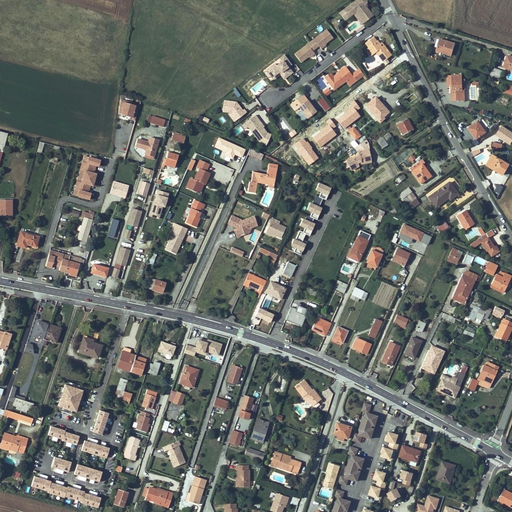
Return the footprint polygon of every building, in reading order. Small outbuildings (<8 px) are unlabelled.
[(357,0),(345,9),(350,16),(355,13),(358,11),(365,21),(374,15),(366,4),(368,3),(368,0),(367,0),(357,0)] [(358,11),(355,13),(363,23),(365,21),(358,11)] [(328,29),(296,54),(303,62),(311,56),(315,52),(314,50),(320,45),(321,47),(334,37),(328,29)] [(373,37),(365,44),(367,46),(375,40),(373,37)] [(440,39),(438,44),(438,46),(436,51),(451,55),(454,44),(440,39)] [(377,41),(376,41),(375,40),(367,46),(368,48),(372,53),(374,52),(375,53),(379,58),(387,51),(384,46),(382,48),(380,44),(377,41)] [(382,63),(391,56),(387,51),(379,58),(382,63)] [(276,64),(268,70),(273,76),(276,73),(279,73),(281,72),(282,72),(287,78),(294,72),(290,67),(293,64),(285,55),(281,59),(283,62),(278,66),(276,64)] [(503,67),(508,69),(511,57),(511,56),(507,56),(503,67)] [(491,74),(501,77),(503,71),(492,68),(491,74)] [(346,83),(361,72),(358,69),(350,75),(346,69),(339,74),(338,73),(334,77),(332,78),(329,75),(325,78),(333,90),(338,87),(345,81),(346,83)] [(363,76),(361,72),(346,83),(349,86),(363,76)] [(461,90),(462,90),(461,79),(461,74),(446,75),(447,86),(450,86),(451,101),(464,101),(464,93),(461,93),(461,90)] [(503,93),(511,95),(511,86),(506,84),(503,93)] [(414,93),(407,98),(409,102),(417,97),(414,93)] [(303,95),(291,104),(295,110),(299,107),(302,110),(307,118),(316,111),(303,95)] [(366,106),(370,110),(380,102),(375,97),(366,106)] [(322,98),(317,102),(325,112),(330,108),(322,98)] [(135,121),(139,107),(137,106),(138,105),(120,100),(118,111),(123,113),(122,117),(135,121)] [(336,118),(343,129),(360,117),(356,111),(359,108),(354,100),(349,103),(352,107),(336,118)] [(237,103),(225,101),(223,112),(230,113),(234,117),(237,115),(240,118),(247,113),(244,110),(243,111),(240,106),(238,107),(236,104),(237,103)] [(389,112),(380,102),(370,110),(380,122),(384,118),(383,117),(389,112)] [(302,110),(297,114),(303,121),(307,118),(302,110)] [(223,115),(218,119),(223,124),(227,121),(223,115)] [(163,126),(165,120),(152,116),(151,122),(163,126)] [(312,138),(320,148),(336,135),(332,130),(336,126),(329,118),(325,122),(327,125),(312,138)] [(407,118),(396,124),(402,135),(413,130),(407,118)] [(258,120),(248,127),(258,141),(267,134),(263,128),(260,124),(261,123),(258,120)] [(478,121),(472,126),(471,126),(473,129),(471,130),(474,134),(473,134),(477,139),(486,132),(484,130),(478,121)] [(511,132),(502,126),(497,135),(510,143),(511,139),(511,132)] [(353,127),(349,131),(355,140),(360,136),(353,127)] [(186,135),(174,131),(172,139),(184,143),(186,135)] [(385,141),(390,138),(387,134),(377,141),(382,148),(387,145),(385,141)] [(136,146),(146,149),(145,153),(154,155),(159,139),(150,137),(149,141),(138,138),(136,146)] [(241,158),(245,150),(218,138),(213,148),(222,151),(219,157),(231,162),(234,155),(241,158)] [(304,138),(293,145),(307,166),(318,159),(304,138)] [(372,161),(367,139),(355,147),(358,151),(359,155),(357,156),(353,158),(352,156),(347,159),(347,160),(343,163),(346,168),(349,167),(350,170),(353,169),(359,166),(358,164),(360,163),(372,161)] [(493,141),(491,146),(501,149),(503,145),(494,143),(495,141),(493,141)] [(248,155),(255,158),(258,152),(251,149),(248,155)] [(179,154),(168,151),(164,164),(175,168),(179,154)] [(404,151),(393,157),(397,164),(408,158),(404,151)] [(84,155),(73,194),(91,200),(92,193),(89,192),(90,186),(94,187),(98,173),(94,172),(96,165),(100,166),(102,160),(84,155)] [(495,169),(489,165),(494,156),(493,155),(487,165),(496,171),(497,168),(496,167),(495,169)] [(497,168),(496,171),(503,175),(509,165),(494,156),(489,165),(495,169),(496,167),(497,168)] [(200,168),(205,171),(209,164),(200,160),(197,167),(200,168)] [(422,160),(410,168),(420,183),(431,176),(422,164),(424,163),(422,160)] [(269,163),(267,174),(253,171),(250,182),(249,182),(248,191),(255,192),(256,183),(260,184),(260,183),(263,183),(263,184),(268,185),(268,183),(274,184),(277,165),(269,163)] [(187,188),(197,192),(201,183),(205,184),(208,176),(206,176),(208,172),(205,171),(200,168),(195,179),(192,178),(187,188)] [(147,196),(151,183),(141,180),(137,193),(147,196)] [(110,193),(118,195),(119,192),(126,195),(129,186),(113,181),(110,193)] [(288,249),(301,255),(305,245),(301,243),(305,234),(309,236),(314,224),(312,223),(314,219),(316,220),(322,208),(319,206),(322,198),(325,200),(330,188),(318,182),(314,189),(320,192),(318,197),(315,195),(312,203),(310,202),(306,210),(312,212),(310,217),(306,215),(304,219),(303,218),(300,226),(304,228),(302,232),(299,231),(295,240),(293,239),(288,249)] [(452,192),(455,190),(449,182),(446,184),(452,192)] [(458,193),(455,190),(452,192),(446,184),(429,197),(436,206),(449,197),(450,199),(458,193)] [(494,192),(500,194),(503,187),(498,184),(494,192)] [(154,202),(150,213),(160,216),(164,205),(166,205),(169,193),(159,190),(156,203),(154,202)] [(406,196),(411,202),(416,199),(411,193),(406,196)] [(416,199),(411,202),(409,204),(413,208),(419,203),(416,199)] [(0,214),(4,214),(11,214),(11,200),(0,200),(0,214)] [(202,209),(204,205),(195,200),(191,209),(189,214),(190,214),(188,219),(186,223),(196,228),(200,219),(198,218),(201,213),(199,212),(200,209),(202,209)] [(413,208),(409,204),(404,207),(408,212),(413,208)] [(142,211),(133,208),(128,224),(138,227),(142,211)] [(473,225),(472,224),(473,223),(466,210),(457,215),(465,229),(473,225)] [(86,241),(94,215),(83,212),(81,217),(84,217),(78,239),(86,241)] [(238,230),(240,236),(249,232),(248,228),(257,225),(254,216),(242,221),(241,220),(231,215),(227,224),(235,227),(236,226),(239,228),(238,230)] [(109,232),(118,235),(122,223),(118,222),(119,220),(113,218),(109,232)] [(269,235),(270,233),(274,235),(281,238),(286,227),(271,220),(265,233),(269,235)] [(436,225),(438,228),(446,223),(444,220),(436,225)] [(166,249),(176,253),(187,229),(175,223),(171,232),(173,233),(169,242),(166,249)] [(441,232),(449,226),(446,223),(438,228),(441,232)] [(428,244),(431,237),(404,225),(398,238),(411,243),(413,239),(419,242),(420,240),(428,244)] [(465,233),(468,239),(479,234),(476,228),(465,233)] [(188,229),(183,239),(192,243),(197,233),(188,229)] [(482,236),(470,244),(473,249),(481,244),(486,252),(487,252),(491,258),(500,252),(496,246),(495,247),(489,238),(495,234),(492,230),(485,234),(482,236)] [(36,246),(38,236),(20,232),(17,245),(25,248),(26,244),(36,246)] [(349,255),(359,259),(362,254),(363,252),(368,241),(358,236),(349,255)] [(242,257),(244,252),(232,247),(230,252),(242,257)] [(278,255),(261,247),(259,251),(276,259),(278,255)] [(131,251),(121,248),(116,263),(126,266),(131,251)] [(448,258),(458,263),(461,255),(456,253),(458,250),(453,248),(452,251),(451,251),(448,258)] [(398,249),(393,260),(404,265),(406,260),(407,261),(410,255),(398,249)] [(382,254),(372,250),(366,262),(376,267),(382,254)] [(59,270),(65,271),(68,261),(70,257),(50,251),(45,266),(53,268),(53,266),(60,268),(59,270)] [(147,263),(152,265),(157,255),(152,253),(147,263)] [(470,258),(471,256),(467,254),(463,263),(467,264),(469,258),(470,258)] [(476,256),(474,261),(484,266),(486,261),(476,256)] [(79,264),(68,261),(65,271),(76,275),(79,264)] [(488,261),(484,271),(489,273),(491,270),(493,271),(494,272),(497,265),(488,261)] [(290,277),(295,265),(287,262),(282,273),(290,277)] [(91,272),(106,277),(109,268),(94,264),(91,272)] [(465,275),(475,280),(477,276),(467,271),(465,275)] [(491,284),(504,291),(511,277),(500,271),(498,275),(496,274),(491,284)] [(266,281),(249,274),(244,284),(249,286),(257,290),(257,291),(260,293),(266,281)] [(475,280),(465,275),(463,274),(453,296),(465,302),(475,280)] [(148,287),(153,289),(155,290),(162,292),(165,283),(151,278),(148,287)] [(374,302),(381,286),(377,284),(378,280),(375,279),(367,299),(374,302)] [(270,281),(265,292),(280,299),(285,288),(270,281)] [(336,285),(334,289),(344,293),(348,285),(338,281),(336,285)] [(503,293),(504,291),(491,284),(490,287),(503,293)] [(364,291),(355,287),(350,298),(358,302),(359,298),(361,298),(364,291)] [(309,289),(306,295),(319,301),(321,296),(315,294),(316,292),(309,289)] [(452,299),(464,305),(465,302),(453,296),(452,299)] [(296,309),(292,307),(286,320),(301,326),(308,310),(298,306),(296,309)] [(479,323),(482,317),(485,311),(475,306),(469,318),(479,323)] [(494,311),(506,316),(508,313),(496,307),(494,311)] [(505,319),(506,316),(494,311),(493,313),(505,319)] [(408,319),(397,314),(394,323),(395,323),(396,322),(400,324),(399,325),(401,326),(402,324),(405,326),(408,319)] [(450,322),(452,317),(444,314),(442,318),(447,320),(446,321),(450,322)] [(318,333),(325,336),(330,323),(317,317),(312,328),(319,331),(318,333)] [(506,340),(508,334),(511,328),(511,326),(511,323),(503,319),(495,335),(506,340)] [(50,324),(38,321),(34,336),(43,339),(41,345),(44,346),(50,324)] [(425,324),(419,321),(415,329),(422,332),(425,324)] [(60,328),(50,324),(44,346),(46,347),(48,340),(56,343),(60,328)] [(348,331),(337,326),(332,338),(342,343),(348,331)] [(473,337),(475,330),(465,327),(463,334),(473,337)] [(378,331),(371,328),(368,335),(375,338),(378,331)] [(5,332),(4,336),(0,335),(0,348),(6,350),(11,334),(5,332)] [(412,358),(415,350),(417,351),(421,341),(412,337),(404,354),(412,358)] [(82,338),(77,353),(98,360),(102,346),(92,343),(92,341),(82,338)] [(371,344),(357,338),(353,348),(367,354),(371,344)] [(186,346),(184,353),(194,357),(195,352),(196,351),(204,353),(205,349),(218,354),(221,345),(207,340),(207,342),(203,341),(203,342),(198,341),(195,349),(186,346)] [(171,359),(171,357),(172,357),(175,347),(174,347),(170,345),(161,342),(157,352),(166,355),(166,357),(167,359),(169,360),(171,359)] [(400,346),(391,342),(382,361),(392,365),(400,346)] [(431,351),(429,350),(421,368),(426,370),(427,368),(435,372),(444,351),(433,347),(431,351)] [(117,368),(130,373),(135,356),(129,354),(122,351),(117,368)] [(31,362),(30,353),(24,352),(22,360),(31,362)] [(146,360),(135,356),(130,373),(141,377),(146,360)] [(153,365),(150,374),(156,375),(160,364),(154,362),(153,365)] [(489,382),(492,374),(494,375),(498,367),(488,362),(487,363),(485,362),(478,378),(489,382)] [(233,365),(227,382),(237,385),(243,368),(233,365)] [(185,366),(179,384),(185,386),(190,388),(193,389),(199,370),(185,366)] [(454,398),(464,375),(459,373),(457,372),(454,378),(457,379),(455,384),(441,379),(437,389),(445,392),(444,393),(454,398)] [(477,381),(471,378),(467,388),(473,390),(477,381)] [(124,391),(127,381),(120,379),(116,394),(118,394),(116,400),(120,401),(124,391)] [(304,380),(294,387),(302,397),(303,397),(304,395),(309,402),(313,406),(321,400),(313,389),(312,390),(310,391),(307,387),(309,386),(304,380)] [(66,385),(63,384),(57,406),(59,407),(58,410),(69,413),(70,410),(75,411),(81,390),(76,388),(77,385),(67,382),(66,385)] [(151,410),(157,393),(147,390),(142,406),(151,410)] [(120,401),(120,402),(128,404),(132,394),(124,391),(120,401)] [(185,395),(177,392),(173,403),(181,406),(185,395)] [(16,404),(15,408),(24,410),(26,402),(27,402),(27,400),(15,396),(13,403),(16,404)] [(248,421),(250,414),(249,413),(254,399),(245,396),(237,417),(248,421)] [(216,398),(213,406),(226,410),(228,402),(216,398)] [(27,402),(26,402),(24,410),(33,413),(35,405),(27,402)] [(376,427),(379,417),(369,414),(372,406),(364,404),(359,421),(372,426),(374,427),(374,426),(376,427)] [(107,412),(98,410),(91,431),(101,434),(102,429),(106,430),(106,428),(103,427),(104,422),(108,423),(109,419),(105,417),(107,412)] [(22,416),(7,412),(5,417),(20,421),(19,423),(32,427),(34,420),(22,416)] [(146,433),(148,426),(147,425),(147,424),(149,418),(148,418),(149,414),(142,412),(141,416),(138,415),(136,422),(138,423),(135,429),(146,433)] [(257,419),(250,439),(262,442),(269,423),(257,419)] [(169,422),(164,421),(161,430),(166,432),(169,422)] [(375,430),(376,427),(374,426),(374,427),(372,426),(359,421),(358,424),(371,429),(372,428),(374,429),(373,429),(375,430)] [(349,439),(352,428),(338,423),(335,434),(339,435),(345,437),(349,439)] [(371,439),(375,430),(373,429),(374,429),(372,428),(371,429),(358,424),(352,441),(360,443),(363,437),(371,439)] [(64,431),(50,427),(47,435),(52,436),(51,440),(56,442),(57,438),(61,440),(64,431)] [(242,434),(233,431),(229,443),(238,446),(242,434)] [(427,448),(428,444),(424,443),(427,435),(417,431),(414,440),(421,442),(420,446),(427,448)] [(78,437),(64,432),(61,441),(66,442),(65,446),(70,447),(71,444),(75,445),(78,437)] [(395,444),(398,435),(389,433),(388,436),(387,439),(386,439),(385,441),(390,443),(388,450),(383,448),(382,450),(383,450),(382,453),(381,457),(391,460),(393,451),(397,452),(399,445),(395,444)] [(17,438),(8,436),(4,445),(13,448),(13,451),(22,454),(24,446),(26,446),(27,441),(20,439),(19,442),(16,441),(17,438)] [(130,437),(125,452),(126,453),(125,458),(135,461),(136,456),(135,456),(137,448),(138,446),(140,440),(130,437)] [(88,442),(83,441),(80,450),(105,458),(108,448),(103,447),(104,443),(100,442),(99,445),(95,444),(96,441),(93,439),(90,446),(87,445),(88,442)] [(176,447),(174,443),(163,447),(164,452),(169,450),(172,456),(173,458),(171,459),(174,467),(185,463),(179,446),(176,447)] [(31,448),(26,446),(24,446),(22,454),(28,456),(31,448)] [(403,446),(399,457),(411,461),(410,465),(417,467),(421,452),(403,446)] [(362,469),(365,460),(356,457),(358,450),(350,447),(345,464),(359,468),(359,469),(361,469),(362,469)] [(262,460),(265,454),(248,448),(246,455),(262,460)] [(271,463),(278,465),(277,467),(290,472),(291,469),(298,472),(301,463),(290,459),(290,461),(285,459),(286,458),(281,456),(282,454),(275,451),(271,463)] [(70,462),(53,457),(50,468),(55,469),(54,473),(61,475),(62,471),(67,473),(70,462)] [(443,462),(437,480),(450,484),(456,466),(443,462)] [(325,482),(334,485),(340,467),(330,463),(327,472),(328,473),(329,473),(328,477),(327,476),(325,482)] [(361,472),(362,469),(361,469),(359,469),(359,468),(345,464),(344,467),(358,471),(360,472),(361,472)] [(101,472),(76,465),(73,475),(78,476),(77,480),(84,482),(85,479),(90,480),(89,483),(92,484),(93,481),(98,483),(101,472)] [(239,479),(239,487),(249,487),(249,470),(248,470),(248,466),(236,466),(236,470),(238,470),(238,479),(239,479)] [(358,482),(361,472),(360,472),(358,471),(344,467),(339,483),(347,486),(349,479),(358,482)] [(403,484),(410,486),(414,473),(403,470),(401,479),(404,480),(403,484)] [(369,495),(379,498),(381,490),(385,491),(387,483),(383,482),(386,474),(377,471),(376,474),(375,477),(374,477),(373,479),(378,481),(376,488),(371,486),(370,488),(371,489),(370,491),(369,495)] [(39,475),(38,479),(34,477),(31,488),(47,492),(50,483),(50,482),(45,481),(46,477),(39,475)] [(188,493),(185,501),(198,505),(207,480),(195,476),(189,494),(188,493)] [(55,481),(54,485),(50,483),(47,492),(47,494),(63,498),(64,497),(66,488),(62,487),(63,483),(55,481)] [(72,485),(71,489),(67,487),(66,488),(64,497),(80,502),(83,493),(83,492),(78,491),(79,487),(72,485)] [(145,499),(159,503),(160,502),(169,505),(173,494),(167,492),(167,493),(156,490),(149,488),(148,489),(146,497),(145,499)] [(396,489),(387,494),(392,502),(401,497),(396,489)] [(511,493),(504,489),(498,500),(511,506),(511,505),(511,504),(511,493)] [(117,490),(112,505),(123,508),(128,493),(117,490)] [(348,511),(351,502),(342,499),(344,493),(337,490),(334,499),(332,503),(331,506),(345,511),(347,511),(348,511)] [(88,491),(87,495),(83,493),(80,502),(80,503),(96,508),(99,498),(95,497),(96,493),(88,491)] [(271,511),(273,511),(282,511),(284,507),(286,501),(287,502),(289,498),(277,493),(271,511)] [(429,494),(425,505),(417,503),(415,511),(417,511),(433,511),(438,497),(429,494)]
